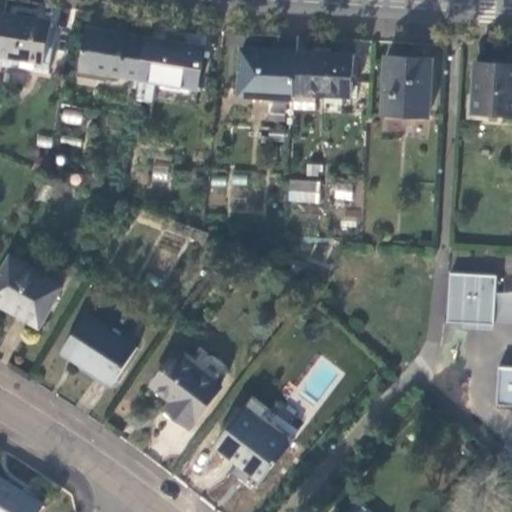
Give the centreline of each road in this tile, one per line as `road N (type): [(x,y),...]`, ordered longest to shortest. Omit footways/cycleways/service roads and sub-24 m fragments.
road 1 (tertiary): [(329,0),(511,9)]
road 2 (residential): [(0,402),(140,493)]
